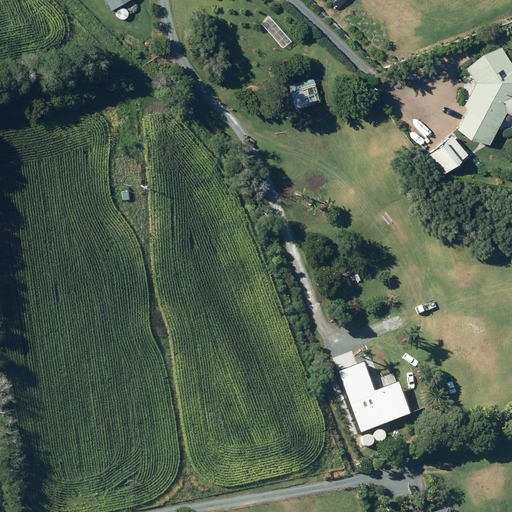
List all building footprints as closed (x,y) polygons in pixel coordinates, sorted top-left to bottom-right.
[(131,0),(104,0),(111,11),(131,0)] [(135,9),(124,20),(132,28),(143,17),(135,9)] [(461,105),(465,107),(454,128),(484,144),(501,111),(511,116),(511,113),(511,96),(509,95),(511,90),(511,72),(496,47),(463,67),(472,82),(461,105)] [(310,77),(285,84),(291,108),(317,101),(310,77)] [(448,134),(424,154),(439,173),(463,153),(448,134)] [(443,175),(443,178),(457,180),(458,172),(451,171),(451,175),(443,175)] [(332,359),(337,371),(333,373),(333,374),(322,379),(344,437),(394,418),(383,389),(381,390),(369,361),(358,365),(357,363),(350,366),(345,353),(332,359)]
